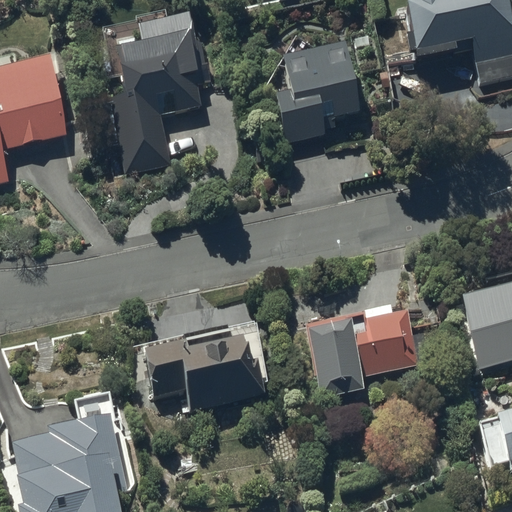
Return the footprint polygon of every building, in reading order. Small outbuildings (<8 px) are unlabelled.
[(402,18),(408,46),(400,48),(404,65),(411,63),(413,69),(454,60),(453,55),(469,51),(477,89),(511,81),(511,0),(431,0),(433,5),(411,10),(412,16),(402,18)] [(142,50),(116,56),(125,105),(110,108),(123,176),(171,166),(162,119),(200,112),(196,90),(203,89),(189,23),(139,33),(142,50)] [(282,67),(291,104),(277,107),(287,150),(324,141),(323,137),(336,134),(334,126),(360,120),(349,71),(353,70),(348,46),(322,52),(323,57),(282,67)] [(50,68),(0,78),(0,187),(9,186),(2,156),(67,140),(50,68)] [(360,383),(415,370),(416,373),(429,370),(422,340),(410,342),(405,319),(389,322),(388,314),(302,333),(319,406),(363,396),(360,383)] [(267,388),(256,334),(185,350),(186,352),(144,360),(153,403),(185,397),(190,419),(264,404),(261,390),(267,388)] [(49,442),(11,450),(19,483),(16,484),(22,511),(17,511),(120,511),(117,496),(128,493),(112,424),(121,422),(117,405),(112,406),(110,398),(73,406),(75,414),(68,416),(70,424),(51,428),(52,434),(47,435),(49,442)] [(511,421),(477,430),(489,476),(505,472),(507,481),(511,479),(511,421)]
